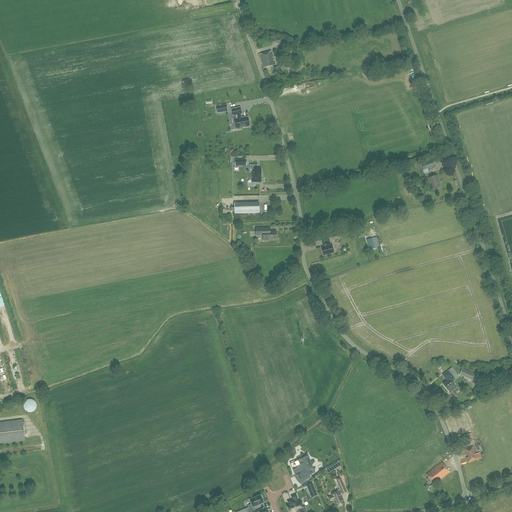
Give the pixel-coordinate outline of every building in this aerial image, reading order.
[(281,45),(283,38),(274,35),(272,42),(274,42),(273,42),(281,45)] [(263,68),(275,65),(272,51),(259,55),(263,68)] [(381,70),(381,71),(375,72),(376,78),(377,78),(382,77),(383,76),(385,76),(383,68),(381,68),(382,70),(381,70)] [(242,128),(250,127),(248,116),(242,118),(241,115),(242,115),(240,107),(231,109),(233,116),(234,116),(235,119),(234,119),(236,129),(237,129),(237,130),(242,129),(242,128)] [(269,117),(267,107),(259,109),(259,110),(254,111),(256,119),(269,117)] [(423,171),(434,167),(432,159),(421,163),(423,171)] [(261,168),(257,168),(257,165),(250,165),(250,170),(252,170),(252,183),(261,183),(261,168)] [(433,189),(441,187),(438,180),(439,180),(437,175),(429,178),(433,189)] [(271,202),(266,205),(270,213),(275,210),(271,202)] [(235,214),(259,213),(259,203),(235,204),(235,214)] [(263,232),(263,228),(256,229),(256,236),(263,236),(263,241),(269,241),(269,240),(276,239),(276,231),(263,232)] [(330,246),(329,240),(322,242),(324,247),(321,248),(323,255),(334,252),(332,245),(330,246)] [(452,388),(454,386),(454,385),(452,382),(455,380),(451,373),(454,371),(452,368),(443,375),(447,381),(443,384),(447,390),(451,387),(452,388)] [(475,381),(477,375),(462,369),(460,375),(475,381)] [(28,412),(30,412),(31,412),(33,412),(34,411),(35,410),(35,409),(36,408),(37,407),(37,406),(36,405),(36,403),(35,402),(34,401),(33,400),(31,399),(30,399),(28,400),(26,400),(25,401),(25,402),(24,404),(24,405),(23,406),(24,407),(24,409),(25,409),(26,411),(27,412),(28,412)] [(0,443),(25,441),(22,420),(0,422),(0,443)] [(465,443),(471,442),(473,441),(472,437),(471,433),(463,436),(464,439),(465,443)] [(475,454),(473,446),(463,449),(465,455),(467,454),(468,457),(466,458),(468,463),(477,460),(482,458),(480,453),(475,454)] [(315,472),(308,456),(298,461),(300,467),(293,470),(292,468),(295,474),(300,472),(304,480),(309,477),(309,476),(315,472)] [(440,482),(453,474),(447,465),(429,477),(433,483),(438,479),(440,482)] [(341,490),(339,491),(331,494),(332,496),(328,497),(330,501),(333,500),(336,507),(344,504),(340,494),(342,493),(342,494),(347,493),(343,485),(340,487),(341,490)] [(248,511),(250,511),(254,511),(253,507),(264,503),(262,499),(263,498),(262,495),(261,496),(260,495),(260,496),(259,494),(255,496),(256,497),(249,500),(251,504),(248,506),(249,509),(247,510),(248,511)] [(296,511),(301,511),(300,508),(302,507),(300,501),(298,501),(296,495),(292,496),(293,500),(288,501),(290,507),(288,507),(289,511),(296,511),(297,511),(296,511)] [(507,498),(499,501),(503,510),(511,507),(507,498)]
